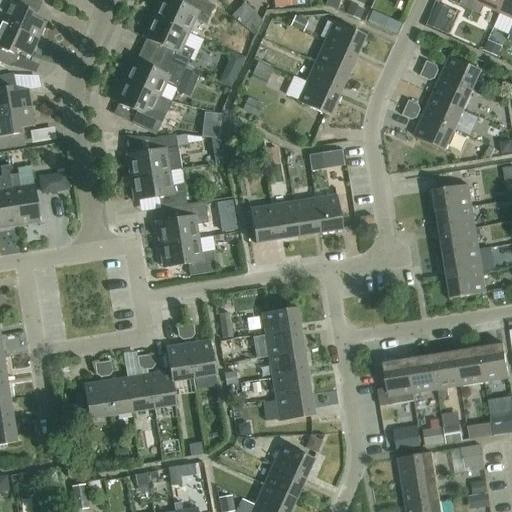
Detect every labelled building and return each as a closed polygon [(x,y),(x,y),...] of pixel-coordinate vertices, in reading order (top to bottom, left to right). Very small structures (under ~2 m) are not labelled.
[(0,12),(0,24),(37,41),(45,24),(34,19),(41,3),(33,0),(11,0),(5,15),(0,12)] [(170,0),(159,0),(152,17),(188,33),(194,21),(204,26),(213,6),(199,0),(187,0),(184,6),(170,0)] [(500,15),(506,0),(461,0),(459,6),(480,15),(484,7),(500,15)] [(511,0),(506,0),(500,15),(511,20),(511,29),(511,30),(511,29),(511,0)] [(188,33),(152,17),(142,39),(165,49),(160,60),(184,71),(193,51),(182,46),(188,33)] [(306,23),(294,17),(289,27),(302,33),(306,23)] [(259,27),(250,20),(243,28),(252,35),(259,27)] [(332,23),(323,43),(355,57),(364,37),(332,23)] [(29,58),(37,41),(0,24),(0,63),(11,68),(18,53),(29,58)] [(501,47),(490,42),(485,53),(496,58),(501,47)] [(355,57),(323,43),(314,63),(346,77),(355,57)] [(450,57),(440,78),(472,92),(481,71),(450,57)] [(122,82),(158,98),(164,85),(175,90),(184,71),(160,60),(155,71),(132,60),(122,82)] [(271,70),(257,63),(248,82),(262,89),(271,70)] [(314,63),(306,83),(337,97),(346,77),(314,63)] [(436,67),(427,63),(420,78),(428,81),(433,80),(437,71),(436,67)] [(189,97),(198,77),(185,72),(176,92),(189,97)] [(0,113),(30,109),(27,90),(15,92),(12,76),(0,77),(0,113)] [(472,92),(440,78),(431,97),(463,112),(472,92)] [(158,98),(122,82),(113,103),(136,113),(131,124),(155,135),(169,103),(158,98)] [(337,97),(306,83),(296,103),(328,117),(337,97)] [(463,112),(431,97),(423,117),(454,131),(463,112)] [(255,103),(247,99),(242,111),(250,114),(255,103)] [(417,106),(408,102),(402,117),(410,120),(415,118),(420,110),(417,106)] [(33,127),(30,109),(0,113),(0,149),(24,146),(21,129),(33,127)] [(454,131),(423,117),(413,138),(445,152),(454,131)] [(35,131),(36,144),(60,142),(59,129),(35,131)] [(126,156),(129,179),(168,173),(168,171),(180,170),(176,147),(187,146),(185,135),(175,137),(174,136),(148,140),(150,152),(126,156)] [(249,160),(246,143),(234,146),(237,162),(249,160)] [(68,144),(56,147),(60,165),(72,163),(68,144)] [(279,148),(265,150),(267,163),(281,161),(279,148)] [(341,151),(310,157),(313,172),(344,166),(341,151)] [(0,228),(16,226),(9,176),(8,176),(6,166),(0,167),(0,174),(1,178),(0,177),(0,228)] [(68,182),(67,172),(56,174),(39,177),(42,195),(70,191),(68,182)] [(171,186),(168,173),(129,179),(133,202),(158,198),(160,210),(178,207),(186,206),(182,185),(171,186)] [(9,176),(16,226),(38,223),(33,187),(19,189),(17,175),(9,176)] [(436,214),(471,208),(467,186),(433,192),(436,214)] [(336,196),(313,200),(319,234),(341,231),(336,196)] [(313,200),(292,203),(298,238),(319,234),(313,200)] [(203,203),(186,206),(178,207),(179,219),(155,223),(158,246),(197,240),(195,226),(207,224),(203,203)] [(298,238),(292,203),(271,207),(276,241),(298,238)] [(276,241),(271,207),(249,210),(254,244),(276,241)] [(474,229),(471,208),(436,214),(440,235),(474,229)] [(443,257),(478,251),(474,229),(440,235),(443,257)] [(197,240),(158,246),(162,269),(187,265),(189,277),(215,273),(211,252),(200,254),(197,240)] [(271,245),(258,247),(261,268),(275,266),(271,245)] [(481,272),(478,251),(443,257),(447,278),(481,272)] [(481,272),(447,278),(450,300),(485,294),(481,272)] [(261,314),(264,336),(299,331),(295,309),(261,314)] [(232,340),(228,315),(218,316),(221,341),(232,340)] [(193,336),(192,326),(176,329),(177,339),(181,341),(190,340),(193,336)] [(302,352),(299,331),(264,336),(268,358),(302,352)] [(209,342),(187,345),(192,380),(214,376),(209,342)] [(171,383),(192,380),(187,345),(164,349),(168,372),(169,372),(171,383)] [(503,345),(478,349),(484,383),(508,380),(503,345)] [(484,383),(478,349),(455,353),(460,387),(484,383)] [(271,379),(305,374),(302,352),(268,358),(271,379)] [(455,353),(431,357),(437,391),(439,391),(441,401),(457,398),(456,388),(460,387),(455,353)] [(154,367),(151,356),(136,359),(138,369),(142,371),(151,370),(154,367)] [(413,395),(437,391),(431,357),(407,361),(413,395)] [(411,395),(413,395),(407,361),(383,365),(382,362),(372,364),(375,382),(385,380),(387,390),(377,392),(380,408),(413,402),(411,395)] [(111,373),(110,363),(94,366),(96,377),(101,379),(109,378),(111,373)] [(168,372),(147,376),(153,410),(175,407),(171,383),(169,372),(168,372)] [(237,386),(234,373),(223,375),(226,388),(237,386)] [(309,395),(305,374),(271,379),(275,400),(309,395)] [(153,410),(147,376),(126,379),(131,414),(153,410)] [(0,401),(8,400),(5,379),(0,379),(0,401)] [(131,414),(126,379),(105,383),(110,417),(131,414)] [(88,421),(110,417),(105,383),(82,386),(88,421)] [(312,417),(309,395),(275,400),(278,423),(312,417)] [(0,423),(12,421),(8,400),(0,401),(0,423)] [(511,434),(511,412),(489,416),(492,437),(511,434)] [(12,421),(0,423),(0,446),(15,444),(12,421)] [(417,427),(393,431),(397,452),(420,448),(417,427)] [(445,445),(444,436),(442,437),(441,430),(422,433),(425,448),(445,445)] [(444,436),(445,445),(460,442),(458,434),(444,436)] [(272,466),(303,481),(313,460),(281,446),(272,466)] [(483,468),(480,448),(460,451),(463,471),(483,468)] [(397,460),(401,484),(436,479),(432,454),(397,460)] [(89,471),(86,456),(69,459),(72,473),(89,471)] [(303,481),(272,466),(263,486),(294,500),(303,481)] [(152,483),(170,482),(169,472),(151,474),(152,483)] [(147,473),(138,475),(139,483),(149,481),(147,473)] [(436,479),(401,484),(405,508),(439,502),(436,479)] [(94,502),(111,492),(104,480),(87,490),(94,502)] [(487,494),(485,483),(470,486),(472,497),(487,494)] [(77,511),(88,510),(84,486),(70,489),(73,511),(77,511)] [(289,511),(294,500),(263,486),(254,506),(267,511),(289,511)] [(469,511),(489,509),(487,496),(466,499),(468,511),(469,511)] [(233,511),(230,498),(218,500),(220,511),(233,511)] [(441,511),(439,502),(405,508),(405,511),(441,511)] [(174,511),(196,511),(196,509),(182,511),(180,503),(173,505),(174,511)]
